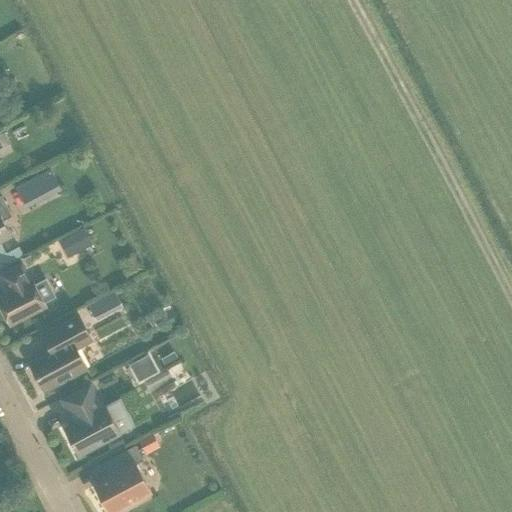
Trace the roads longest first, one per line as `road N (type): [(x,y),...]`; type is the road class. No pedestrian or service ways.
road 1 (track): [(511,301),(350,0)]
road 2 (unclassified): [(66,511),(0,383)]
